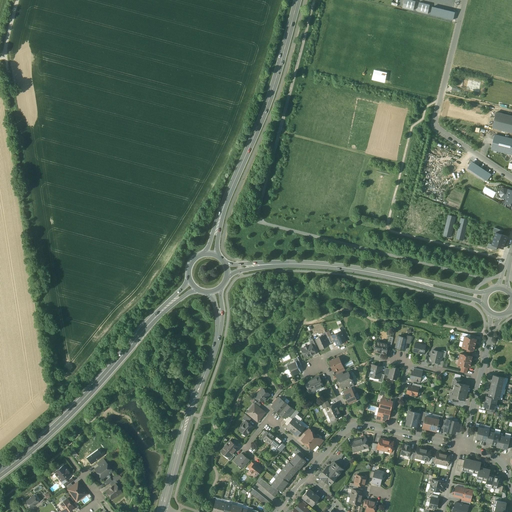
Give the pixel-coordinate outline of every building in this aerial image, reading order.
[(402,8),(415,11),(416,3),(404,0),(402,8)] [(416,12),(428,14),(430,6),(418,3),(416,12)] [(430,15),(453,21),(455,13),(432,7),(430,15)] [(374,71),(372,80),(384,82),(386,73),(374,71)] [(506,115),(496,113),(493,128),(502,130),(506,115)] [(511,116),(506,115),(502,130),(511,132),(511,116)] [(511,139),(495,135),(492,149),(511,153),(511,139)] [(472,163),(468,168),(487,180),(490,175),(472,163)] [(502,197),(506,198),(508,190),(504,189),(501,191),(500,194),(502,197)] [(448,213),(443,235),(450,237),(455,215),(448,213)] [(461,216),(455,238),(463,240),(469,218),(461,216)] [(496,232),(494,238),(505,242),(507,236),(502,234),(496,232)] [(503,249),(505,242),(494,238),(492,245),(497,246),(503,249)] [(346,341),(341,331),(332,335),(335,341),(337,345),(346,341)] [(326,338),(324,335),(324,336),(321,337),(319,336),(318,338),(316,339),(320,349),(324,347),(325,348),(325,346),(329,345),(326,338)] [(406,338),(398,336),(396,347),(405,350),(407,343),(406,343),(407,338),(406,338)] [(476,339),(465,336),(463,342),(475,345),(475,344),(476,344),(476,341),(476,339)] [(388,344),(377,341),(376,344),(375,344),(374,345),(373,347),(374,348),(375,348),(374,352),(386,355),(389,344),(388,344)] [(475,345),(463,342),(462,348),(467,349),(473,350),(474,348),(475,348),(475,346),(475,345)] [(426,345),(415,343),(413,352),(424,354),(424,352),(426,345)] [(311,344),(302,348),(303,352),(302,353),(303,354),(304,355),(306,358),(316,353),(313,348),(311,344)] [(441,352),(433,350),(432,351),(431,353),(432,355),(431,358),(430,359),(430,360),(430,361),(432,362),(433,361),(440,362),(441,357),(442,352),(441,352)] [(466,355),(461,353),(459,359),(471,362),(471,361),(472,359),(471,359),(472,356),(466,355)] [(339,358),(330,362),(334,370),(336,370),(337,370),(337,371),(338,371),(338,368),(343,366),(342,366),(340,362),(341,362),(339,358)] [(471,362),(459,359),(458,365),(462,366),(468,367),(469,368),(470,365),(471,363),(471,362)] [(295,361),(287,365),(289,369),(288,369),(289,372),(290,372),(292,376),(301,372),(299,368),(298,367),(298,365),(296,361),(295,361)] [(382,369),(377,368),(378,366),(372,365),(370,376),(379,378),(379,379),(381,374),(382,369)] [(398,369),(393,367),(393,369),(390,369),(389,376),(388,378),(393,379),(393,380),(396,380),(396,379),(397,377),(398,378),(400,371),(398,371),(398,369)] [(422,373),(414,371),(413,371),(412,373),(412,375),(411,375),(411,378),(415,379),(414,381),(420,382),(421,376),(422,373)] [(339,377),(337,377),(342,388),(348,385),(353,383),(354,381),(353,379),(352,379),(352,377),(351,373),(348,372),(344,374),(339,377)] [(497,376),(493,375),(492,380),(503,383),(505,378),(502,377),(497,376)] [(324,386),(319,376),(312,380),(316,390),(324,386)] [(463,381),(455,379),(453,389),(466,393),(468,385),(462,384),(463,381)] [(316,390),(312,380),(306,382),(310,392),(316,390)] [(503,383),(492,380),(491,386),(502,388),(503,383)] [(419,388),(409,385),(407,393),(417,396),(419,388)] [(502,388),(491,386),(489,391),(501,394),(502,388)] [(270,394),(263,388),(256,396),(261,400),(263,402),(270,394)] [(466,393),(453,389),(450,399),(458,401),(459,398),(465,400),(466,393)] [(346,394),(345,394),(349,403),(357,400),(352,391),(346,394)] [(501,394),(489,391),(488,396),(498,399),(500,399),(501,394)] [(498,399),(488,396),(486,396),(485,401),(496,404),(498,399)] [(276,406),(274,408),(280,413),(287,404),(281,399),(276,406)] [(382,399),(381,399),(379,407),(391,410),(393,402),(390,401),(384,400),(382,399)] [(327,401),(321,403),(323,409),(326,408),(330,406),(327,401)] [(496,404),(485,401),(484,407),(486,407),(495,409),(496,404)] [(259,407),(255,403),(255,404),(247,413),(258,422),(266,412),(259,407)] [(330,406),(326,408),(329,414),(339,410),(336,403),(330,406)] [(287,404),(280,413),(286,418),(288,415),(293,409),(287,404)] [(391,410),(379,407),(377,416),(386,418),(389,418),(391,410)] [(295,411),(290,417),(293,419),(294,418),(299,412),(296,410),(295,411)] [(339,410),(329,414),(332,420),(336,419),(342,416),(339,410)] [(419,413),(409,411),(408,417),(407,416),(407,419),(406,424),(416,426),(418,418),(420,413),(419,413)] [(426,416),(424,421),(423,428),(429,429),(432,418),(426,416)] [(294,418),(293,419),(287,426),(289,429),(289,430),(291,432),(299,422),(294,418)] [(438,419),(432,418),(429,429),(436,431),(438,424),(439,419),(438,419)] [(458,422),(446,419),(446,420),(444,427),(444,430),(446,431),(445,431),(453,433),(455,433),(456,430),(458,423),(458,422)] [(248,422),(246,421),(239,429),(246,435),(253,427),(248,422)] [(299,422),(291,432),(293,433),(295,433),(298,436),(305,427),(299,422)] [(484,428),(479,427),(477,432),(476,438),(481,440),(484,428)] [(490,430),(484,428),(481,440),(487,441),(489,431),(490,430)] [(310,430),(306,435),(302,440),(307,445),(316,435),(310,430)] [(276,436),(270,431),(268,433),(264,438),(267,440),(266,441),(270,444),(270,443),(276,436)] [(489,431),(487,441),(486,443),(492,444),(494,433),(489,431)] [(500,434),(494,433),(492,444),(497,445),(500,435),(500,434)] [(276,436),(270,443),(274,446),(275,445),(277,447),(281,442),(283,440),(277,435),(276,436)] [(316,435),(307,445),(313,449),(317,444),(321,439),(316,435)] [(505,437),(500,435),(497,445),(496,447),(502,448),(505,437)] [(365,437),(358,439),(361,450),(368,447),(365,437)] [(510,438),(505,437),(502,448),(507,449),(509,443),(510,438)] [(387,440),(380,438),(379,444),(377,449),(384,451),(387,440)] [(358,439),(351,441),(354,452),(361,450),(358,439)] [(233,442),(230,440),(221,451),(224,454),(227,454),(230,456),(233,453),(237,447),(237,446),(236,445),(235,445),(233,444),(233,442)] [(394,442),(387,440),(384,451),(391,452),(392,447),(394,442)] [(411,446),(404,444),(401,454),(409,456),(410,452),(411,446)] [(424,449),(417,447),(416,453),(415,458),(422,459),(424,449)] [(86,458),(91,464),(102,455),(98,449),(86,458)] [(305,455),(298,449),(296,452),(297,453),(303,458),(305,455)] [(431,450),(424,449),(422,459),(428,461),(429,457),(431,450)] [(444,454),(437,452),(435,458),(434,463),(441,464),(444,454)] [(303,458),(297,453),(293,458),(302,465),(306,461),(303,458)] [(450,455),(444,454),(441,464),(448,466),(449,461),(450,455)] [(249,460),(243,455),(241,458),(237,462),(237,463),(240,464),(241,464),(244,466),(249,460)] [(302,465),(293,458),(290,462),(298,469),(299,469),(302,465)] [(463,466),(462,470),(468,471),(470,460),(465,459),(465,460),(463,466)] [(298,469),(290,462),(289,461),(286,465),(295,473),(298,469)] [(481,462),(476,461),(473,473),(478,474),(480,467),(481,462)] [(99,466),(95,469),(102,478),(112,471),(105,462),(99,466)] [(335,462),(329,468),(327,466),(322,473),(323,474),(321,477),(329,484),(331,481),(333,482),(338,475),(337,474),(338,473),(341,472),(343,469),(335,462)] [(257,465),(255,463),(254,464),(250,469),(250,470),(250,471),(253,473),(257,475),(262,469),(259,467),(260,466),(258,465),(257,465)] [(63,465),(54,472),(55,473),(54,474),(56,476),(57,476),(61,481),(60,481),(64,479),(66,482),(69,480),(67,477),(70,474),(68,473),(69,472),(68,472),(68,471),(68,470),(67,470),(67,469),(66,469),(63,466),(64,466),(63,465)] [(295,473),(286,465),(282,470),(291,477),(295,473)] [(480,467),(478,474),(477,479),(482,480),(485,469),(480,467)] [(490,470),(485,469),(482,480),(487,481),(489,475),(490,470)] [(291,477),(282,470),(278,474),(279,475),(288,481),(291,477)] [(383,473),(380,472),(379,471),(376,470),(373,482),(376,482),(376,483),(380,484),(383,473)] [(288,481),(279,475),(276,479),(285,486),(288,482),(288,481)] [(367,477),(357,475),(354,483),(359,485),(365,486),(367,477)] [(489,475),(487,481),(486,486),(491,487),(494,476),(489,475)] [(499,477),(494,476),(491,487),(496,489),(498,483),(499,477)] [(66,482),(64,483),(67,486),(71,483),(74,480),(72,477),(69,480),(66,482)] [(285,486),(276,479),(272,483),(281,491),(285,486)] [(437,480),(432,479),(431,484),(443,487),(444,482),(437,480)] [(73,486),(68,489),(68,490),(76,500),(79,498),(80,498),(82,496),(83,495),(85,493),(78,482),(73,486)] [(67,486),(63,488),(66,491),(68,490),(68,489),(73,486),(71,483),(67,486)] [(115,484),(112,486),(111,486),(109,488),(106,491),(112,499),(121,492),(115,484)] [(443,487),(431,484),(430,489),(434,491),(441,492),(443,487)] [(472,490),(456,486),(454,496),(462,498),(470,500),(470,499),(472,490)] [(320,498),(309,489),(302,497),(313,506),(320,498)] [(358,490),(353,489),(351,496),(362,499),(363,492),(358,490)] [(38,502),(34,496),(31,498),(28,500),(26,502),(31,507),(38,502)] [(362,499),(351,496),(349,503),(360,505),(362,499)] [(431,498),(430,502),(429,507),(435,508),(437,509),(439,500),(431,498)] [(66,499),(64,501),(60,504),(64,508),(61,510),(62,511),(68,511),(73,507),(66,499)] [(376,502),(369,500),(369,501),(367,508),(366,511),(368,511),(373,511),(374,511),(376,510),(376,508),(375,506),(376,502)] [(501,501),(495,500),(494,505),(505,508),(506,503),(501,501)] [(214,506),(212,511),(218,511),(221,502),(216,501),(214,506)] [(226,504),(221,502),(218,511),(224,511),(226,504)] [(461,504),(456,502),(455,507),(454,506),(452,511),(454,511),(457,511),(459,511),(465,511),(466,510),(467,510),(468,506),(469,506),(461,504)] [(300,503),(296,508),(300,511),(306,511),(309,510),(306,508),(300,503)]
